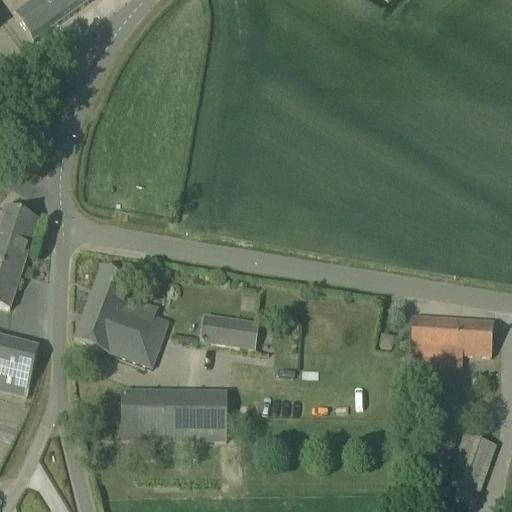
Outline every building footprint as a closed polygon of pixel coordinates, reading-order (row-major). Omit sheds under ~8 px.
[(94,0),(36,0),(13,16),(33,44),(94,0)] [(0,309),(9,313),(37,225),(5,212),(0,224),(0,309)] [(151,372),(167,327),(125,311),(136,282),(102,270),(74,344),(151,372)] [(271,310),(265,344),(277,346),(273,366),(297,370),(306,316),(271,310)] [(306,316),(297,370),(321,373),(325,354),(336,356),(342,322),(306,316)] [(240,328),(205,322),(201,346),(255,355),(259,331),(240,328)] [(490,361),(493,327),(412,323),(410,368),(461,372),(462,359),(490,361)] [(393,341),(381,339),(379,351),(391,353),(393,341)] [(38,351),(0,341),(0,393),(27,400),(38,351)] [(227,399),(121,398),(121,445),(226,446),(227,399)] [(454,452),(458,401),(429,399),(425,450),(454,452)] [(496,450),(463,438),(441,500),(474,511),(496,450)] [(432,489),(419,489),(419,511),(426,511),(433,511),(432,489)]
